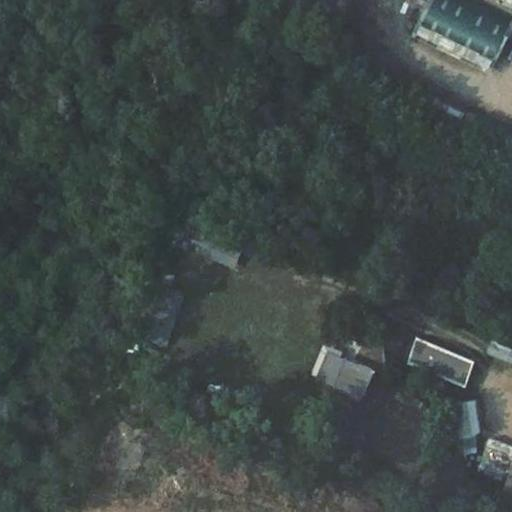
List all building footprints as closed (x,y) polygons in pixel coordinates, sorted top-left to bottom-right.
[(403,0),(399,9),(419,19),(428,0),(403,0)] [(466,0),(434,0),(417,35),(488,69),(511,23),(466,0)] [(511,129),(434,99),(425,121),(467,138),(467,140),(511,158),(511,129)] [(240,261),(241,230),(200,228),(198,260),(240,261)] [(166,338),(186,294),(157,281),(138,325),(166,338)] [(408,363),(464,388),(474,363),(417,338),(408,363)] [(322,347),(311,380),(366,398),(377,366),(322,347)] [(476,402),(456,403),(458,450),(478,449),(476,402)] [(399,410),(389,433),(404,440),(413,417),(399,410)] [(475,483),(511,497),(511,445),(491,438),(475,483)] [(407,486),(439,500),(446,485),(414,471),(407,486)]
